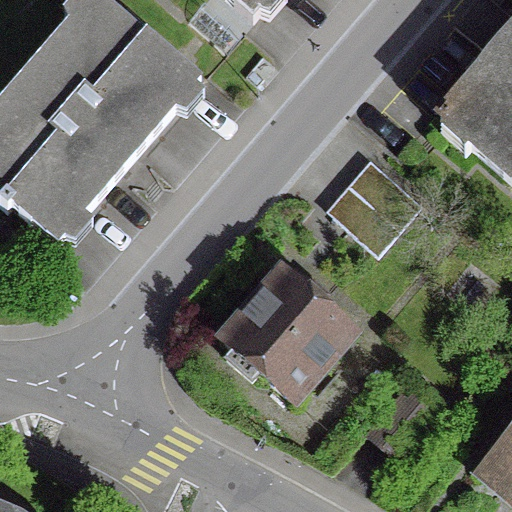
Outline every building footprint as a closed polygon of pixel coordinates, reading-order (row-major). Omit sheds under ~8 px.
[(216,0),(248,27),(271,0),(216,0)] [(0,106),(0,204),(54,251),(194,89),(142,44),(141,46),(91,2),(0,106)] [(511,37),(435,127),(511,193),(511,37)] [(349,341),(278,280),(219,348),(228,356),(221,363),(246,385),(253,378),(289,409),(349,341)] [(432,413),(405,391),(363,441),(391,464),(432,413)] [(511,437),(484,470),(511,493),(511,437)]
